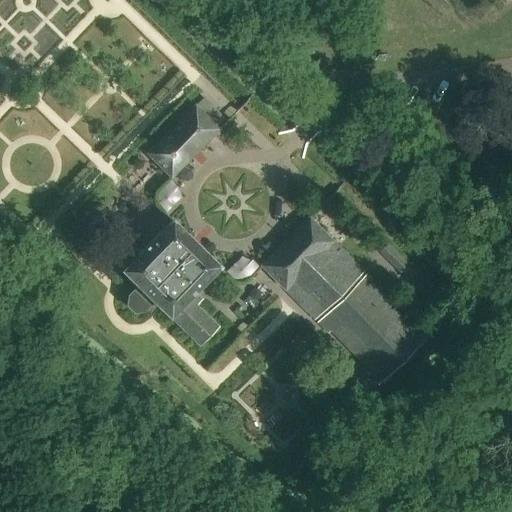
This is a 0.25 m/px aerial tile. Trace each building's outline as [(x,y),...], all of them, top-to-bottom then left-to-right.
[(400,45),(402,76),(428,75),(427,44),(400,45)] [(149,154),(171,176),(225,121),(202,99),(149,154)] [(261,265),(374,381),(422,335),(309,218),(261,265)] [(126,306),(135,314),(145,312),(153,304),(192,342),(212,320),(198,306),(203,300),(195,292),(220,267),(173,220),(121,272),(136,287),(128,295),(126,306)] [(394,298),(410,302),(415,280),(399,276),(394,298)]
